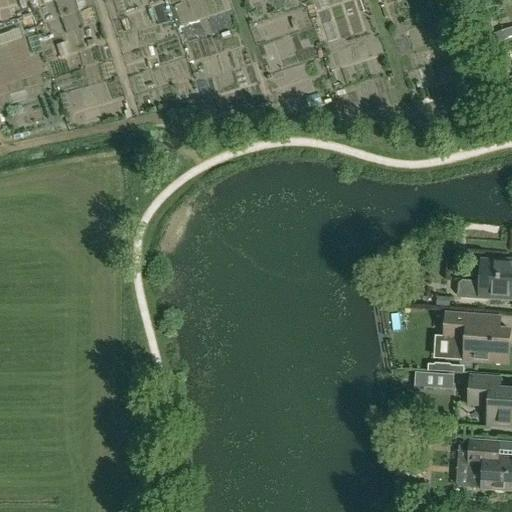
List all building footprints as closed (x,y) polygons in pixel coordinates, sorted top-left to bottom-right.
[(105,17),(99,0),(85,0),(92,21),(105,17)] [(482,262),(480,283),(462,282),(458,285),(457,296),(460,300),(487,302),(487,299),(511,300),(511,261),(500,261),(500,263),(482,262)] [(511,331),(501,330),(502,318),(447,314),(445,338),(455,339),(453,360),(465,361),(465,362),(509,365),(511,331)] [(511,427),(511,390),(500,390),(501,380),(471,378),(469,405),(489,406),(488,426),(511,427)] [(471,442),(471,444),(466,444),(462,447),(460,460),(464,464),(471,465),(469,485),(472,488),(482,489),(482,490),(511,492),(511,459),(499,459),(500,444),(471,442)]
